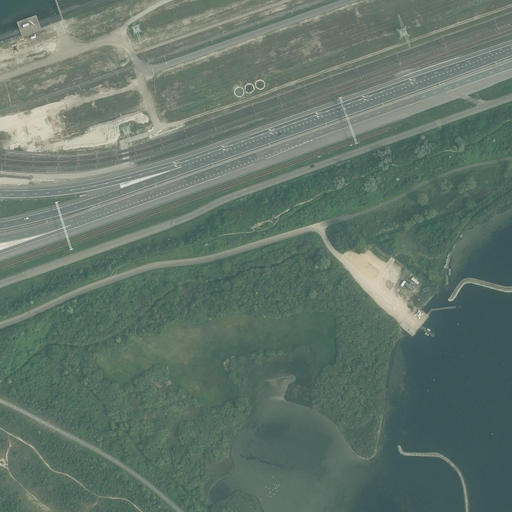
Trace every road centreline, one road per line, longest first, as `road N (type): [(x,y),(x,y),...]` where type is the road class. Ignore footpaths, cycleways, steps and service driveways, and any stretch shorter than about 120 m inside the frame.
road 1 (unclassified): [(0,284),(511,97)]
road 2 (trunk): [(70,221),(511,65)]
road 3 (unclassified): [(0,325),(138,269),(198,261),(350,216)]
road 4 (trunk): [(511,51),(183,169)]
road 5 (unclassified): [(351,0),(143,68)]
road 6 (trunk): [(183,169),(0,225)]
road 7 (trunk): [(183,169),(49,193),(0,193)]
road 8 (track): [(392,259),(403,253),(438,277),(441,259),(473,215),(511,190)]
road 9 (unclassified): [(0,78),(110,40),(143,68)]
